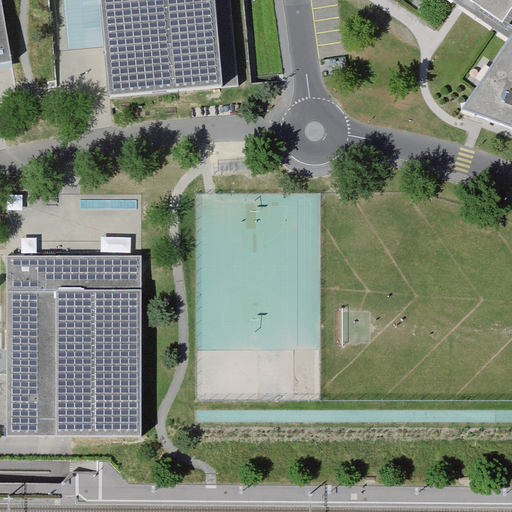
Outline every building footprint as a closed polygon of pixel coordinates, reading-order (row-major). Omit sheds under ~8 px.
[(0,0),(0,64),(12,63),(1,0),(0,0)] [(104,52),(98,0),(69,0),(74,55),(104,52)] [(230,0),(98,0),(104,52),(109,106),(240,93),(230,0)] [(511,0),(455,0),(511,37),(511,44),(464,118),(511,135),(511,0)] [(5,445),(140,445),(140,255),(6,255),(5,445)]
